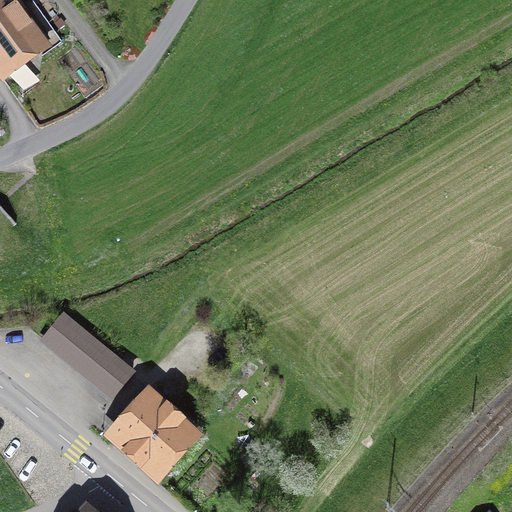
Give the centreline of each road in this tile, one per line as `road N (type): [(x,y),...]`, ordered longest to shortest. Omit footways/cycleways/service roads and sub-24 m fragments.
road 1 (residential): [(190,0),(128,89),(0,159)]
road 2 (tertiary): [(0,386),(111,476)]
